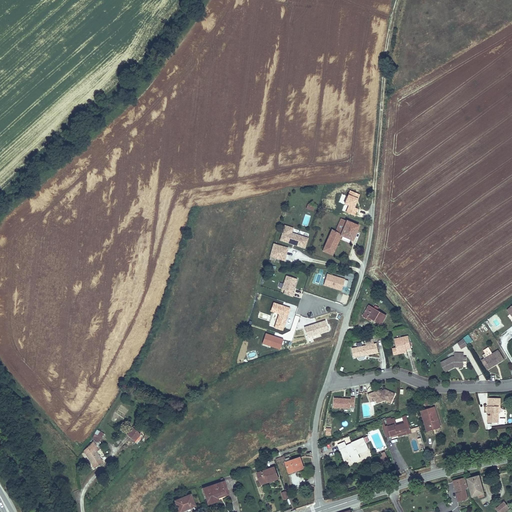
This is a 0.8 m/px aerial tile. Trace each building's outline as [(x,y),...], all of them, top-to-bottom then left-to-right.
[(322,251),(332,255),(341,236),(352,241),(359,225),(346,219),(345,220),(340,218),(335,231),(331,229),(322,251)] [(279,240),(305,249),(308,238),(292,232),(293,227),(284,225),(279,240)] [(284,261),(288,247),(273,243),(269,257),(284,261)] [(344,279),(327,273),(323,285),(341,290),(344,279)] [(294,293),(293,292),(297,279),(286,275),(281,289),(284,290),(283,293),(292,297),(294,293)] [(340,303),(347,304),(349,295),(342,294),(340,303)] [(282,331),(290,308),(273,302),(270,311),(278,314),(274,328),(282,331)] [(381,324),(386,316),(369,305),(362,316),(370,321),(372,318),(381,324)] [(328,330),(325,320),(304,326),(307,337),(328,330)] [(280,350),(283,339),(265,333),(262,344),(280,350)] [(469,334),(464,337),(467,344),(472,341),(469,334)] [(394,337),(396,346),(397,352),(403,351),(403,349),(406,348),(410,347),(408,335),(394,337)] [(376,343),(374,343),(373,338),(365,340),(366,345),(362,346),(357,347),(352,348),(353,354),(358,354),(358,357),(379,353),(376,343)] [(467,345),(463,339),(457,343),(461,349),(467,345)] [(504,360),(498,350),(481,361),(486,370),(504,360)] [(446,370),(455,365),(455,363),(463,364),(463,360),(464,356),(464,352),(454,352),(454,355),(451,356),(441,360),(446,370)] [(391,403),(396,393),(385,388),(381,389),(367,394),(370,402),(375,400),(377,404),(385,401),(391,403)] [(352,405),(353,395),(349,395),(349,397),(333,396),(333,406),(349,407),(349,405),(352,405)] [(497,414),(498,399),(486,398),(485,402),(493,402),(496,406),(496,413),(497,414)] [(496,413),(496,406),(493,402),(485,402),(485,422),(495,423),(496,413)] [(440,426),(435,404),(422,407),(427,429),(440,426)] [(410,431),(406,413),(402,414),(403,421),(397,422),(395,414),(387,416),(388,423),(391,433),(392,435),(410,431)] [(135,440),(140,433),(132,426),(126,433),(135,440)] [(90,438),(98,443),(104,433),(99,431),(97,435),(93,433),(90,438)] [(366,443),(363,438),(351,444),(352,446),(346,449),(344,443),(338,446),(344,461),(350,458),(353,463),(360,460),(358,454),(369,449),(366,443)] [(83,451),(94,469),(104,463),(96,450),(98,448),(92,441),(83,451)] [(370,460),(372,464),(387,458),(384,451),(381,453),(382,456),(379,457),(370,460)] [(291,454),(277,459),(278,463),(286,461),(290,474),(296,471),(296,470),(304,467),(301,458),(293,461),(291,454)] [(268,479),(269,482),(278,479),(274,467),(257,473),(260,481),(268,479)] [(485,493),(480,475),(468,478),(473,496),(478,495),(479,497),(485,496),(484,493),(485,493)] [(468,488),(465,477),(454,480),(459,501),(468,498),(466,488),(468,488)] [(224,480),(222,481),(227,494),(217,498),(217,500),(230,496),(224,480)] [(227,494),(222,481),(201,488),(207,504),(217,500),(217,498),(227,494)] [(191,494),(176,499),(180,511),(181,511),(196,507),(191,494)]
